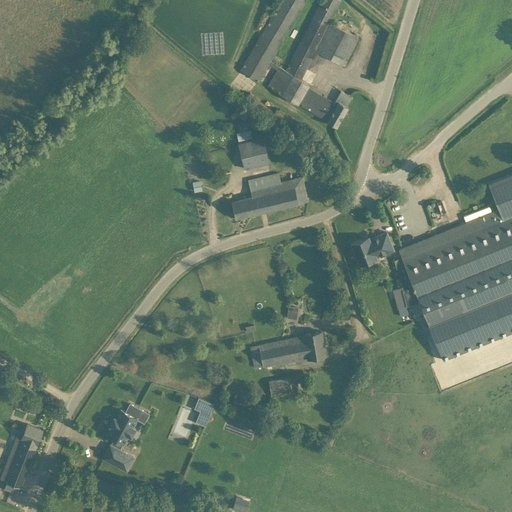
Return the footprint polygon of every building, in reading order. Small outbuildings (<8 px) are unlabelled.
[(267,86),(327,120),(337,126),(344,115),(345,115),(347,112),(346,111),(349,106),(348,106),(353,98),(342,91),(335,102),(307,86),(308,84),(300,80),(315,51),(344,65),(358,37),(329,23),(340,0),(321,0),(285,70),(270,61),(306,0),(280,0),(240,69),(259,80),(269,64),(277,69),(267,86)] [(239,140),(253,136),(250,128),(237,132),(239,140)] [(269,163),(263,137),(237,144),(244,169),(269,163)] [(231,200),(235,218),(299,203),(308,200),(302,176),(281,181),(279,172),(248,179),(252,196),(231,200)] [(404,296),(406,306),(408,305),(419,301),(442,359),(511,330),(511,174),(490,183),(500,208),(399,249),(401,253),(393,257),(397,267),(401,286),(404,296)] [(192,181),(194,191),(202,190),(200,179),(192,181)] [(376,257),(376,256),(375,253),(383,250),(384,253),(393,249),(386,231),(369,238),(368,238),(368,239),(363,241),(362,239),(362,238),(351,243),(359,264),(376,257)] [(409,314),(406,306),(404,296),(395,298),(398,308),(401,316),(409,314)] [(263,366),(326,356),(321,330),(303,333),(304,337),(251,346),(255,367),(263,366)] [(271,394),(299,389),(297,374),(269,379),(271,394)] [(193,393),(189,403),(203,409),(207,398),(193,393)] [(114,416),(112,419),(111,422),(109,424),(112,426),(107,435),(114,438),(111,445),(110,444),(103,457),(127,470),(134,456),(118,448),(121,442),(123,443),(128,434),(131,436),(135,428),(132,426),(137,417),(136,416),(140,409),(140,408),(130,403),(126,411),(121,409),(116,417),(114,416)] [(6,482),(20,487),(43,429),(27,423),(22,437),(17,435),(0,477),(7,481),(6,482)] [(233,508),(245,511),(249,500),(236,496),(233,508)]
